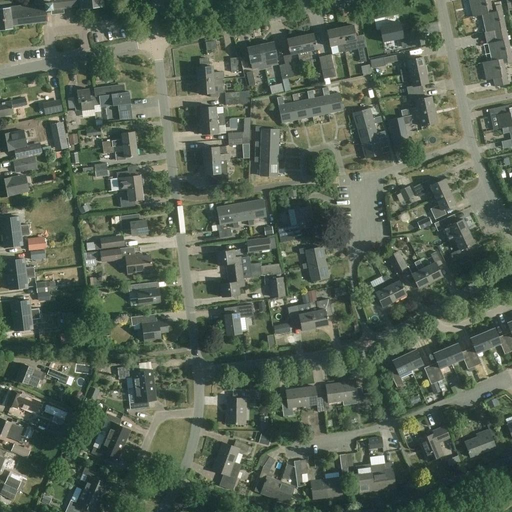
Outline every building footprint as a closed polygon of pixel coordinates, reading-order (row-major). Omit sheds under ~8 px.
[(62,4),(70,3),(81,2),(81,5),(82,8),(104,6),(102,0),(35,0),(36,4),(16,7),(11,7),(0,8),(0,30),(13,29),(13,26),(16,25),(48,21),(46,8),(54,7),(53,6),(56,5),(57,8),(62,7),(62,4)] [(469,0),(473,17),(482,15),(496,11),(493,12),(490,0),(469,0)] [(494,30),(496,36),(507,34),(501,5),(495,6),(496,11),(482,15),(486,32),(494,30)] [(402,34),(400,23),(380,27),(383,42),(401,39),(402,48),(420,44),(418,31),(402,34)] [(344,52),(358,49),(356,36),(355,37),(353,25),(340,28),(344,52)] [(344,52),(340,28),(327,31),(330,47),(338,45),(339,53),(344,52)] [(299,36),(306,67),(310,66),(308,59),(311,59),(309,51),(316,49),(313,33),(299,36)] [(511,62),(511,56),(507,34),(496,36),(497,41),(488,43),(492,61),(483,63),(492,61),(503,59),(508,58),(509,63),(511,62)] [(365,46),(363,35),(356,36),(358,49),(361,62),(366,61),(363,47),(365,46)] [(306,67),(299,36),(287,39),(290,55),(298,53),(300,64),(302,64),(303,67),(306,67)] [(273,42),(260,45),(265,69),(270,68),(270,65),(278,63),(273,42)] [(265,69),(260,45),(247,47),(252,69),(259,67),(260,70),(265,69)] [(330,54),(324,56),(329,83),(330,83),(329,77),(335,76),(330,54)] [(325,84),(329,83),(324,56),(319,57),(325,84)] [(401,76),(426,70),(423,57),(407,61),(409,68),(400,70),(401,76)] [(196,68),(197,81),(214,80),(214,79),(224,79),(223,72),(213,73),(213,66),(209,67),(208,58),(200,59),(200,67),(196,68)] [(492,61),(483,63),(486,80),(494,79),(495,87),(508,84),(503,59),(492,61)] [(284,64),(287,78),(293,77),(291,63),(284,64)] [(287,78),(284,64),(279,65),(282,79),(287,78)] [(429,83),(426,70),(401,76),(403,82),(411,80),(412,86),(407,87),(408,95),(423,91),(422,85),(429,83)] [(255,84),(252,71),(246,72),(249,86),(255,84)] [(290,79),(284,80),(287,92),(293,91),(290,79)] [(215,93),(214,80),(197,81),(198,94),(215,93)] [(94,106),(100,105),(100,107),(113,106),(113,101),(117,100),(120,120),(133,118),(129,92),(125,92),(124,86),(116,87),(116,85),(94,88),(95,95),(95,100),(93,101),(94,106)] [(95,95),(90,96),(89,89),(77,90),(78,98),(74,99),(73,98),(68,99),(69,108),(75,107),(75,111),(82,110),(83,117),(95,116),(94,106),(93,101),(95,100),(95,95)] [(323,91),(324,96),(328,113),(343,110),(339,93),(328,95),(327,90),(323,91)] [(425,98),(423,91),(408,95),(410,102),(415,101),(417,107),(401,111),(403,117),(434,110),(432,97),(425,98)] [(292,95),(294,102),(297,120),(312,116),(309,99),(299,101),(298,94),(292,95)] [(309,99),(312,116),(328,113),(324,96),(309,99)] [(27,105),(25,98),(11,102),(11,101),(0,103),(0,116),(14,114),(12,108),(27,105)] [(63,111),(61,100),(43,104),(45,115),(63,111)] [(297,120),(294,102),(278,106),(282,123),(297,120)] [(200,121),(224,120),(224,113),(217,114),(216,107),(199,108),(200,121)] [(511,125),(511,107),(509,108),(510,112),(496,115),(499,129),(511,125)] [(357,128),(374,124),(370,109),(353,113),(357,128)] [(437,123),(434,110),(403,117),(404,122),(419,119),(421,126),(437,123)] [(227,134),(228,139),(249,138),(250,118),(243,118),(243,132),(227,134)] [(225,125),(224,120),(200,121),(201,134),(218,133),(217,126),(225,125)] [(396,132),(406,130),(403,120),(393,122),(396,132)] [(361,143),(378,139),(374,124),(357,128),(361,143)] [(101,134),(100,125),(96,126),(96,129),(86,130),(87,136),(101,134)] [(511,125),(499,129),(509,127),(511,141),(511,125)] [(261,144),(278,145),(279,130),(261,129),(262,126),(256,126),(255,131),(261,132),(261,142),(261,144)] [(103,148),(136,144),(134,131),(121,133),(122,140),(102,142),(103,148)] [(13,139),(11,133),(0,134),(0,144),(2,152),(15,149),(17,159),(50,153),(48,144),(41,145),(41,143),(24,147),(22,138),(13,139)] [(382,154),(378,139),(361,143),(366,159),(382,154)] [(278,161),(278,145),(261,144),(261,142),(255,142),(255,147),(261,147),(260,157),(260,160),(278,161)] [(136,144),(103,148),(103,154),(123,151),(124,158),(138,156),(136,144)] [(202,148),(203,161),(230,159),(229,154),(225,154),(225,147),(202,148)] [(277,176),(278,161),(260,160),(260,157),(255,157),(254,162),(260,162),(260,176),(277,176)] [(230,160),(230,159),(203,161),(204,175),(209,174),(209,183),(227,181),(226,160),(230,160)] [(32,168),(31,161),(14,164),(16,173),(28,170),(28,168),(32,168)] [(127,190),(127,189),(142,187),(141,186),(143,185),(142,177),(140,177),(140,175),(131,176),(131,171),(116,173),(119,191),(127,190)] [(11,178),(11,177),(0,179),(0,194),(1,197),(14,195),(14,193),(29,190),(26,175),(11,178)] [(432,191),(435,198),(450,191),(444,179),(433,185),(430,179),(414,187),(418,197),(432,191)] [(399,191),(404,202),(414,198),(410,186),(399,191)] [(143,199),(142,187),(127,189),(127,190),(128,197),(120,198),(121,208),(135,206),(134,200),(143,199)] [(456,203),(450,191),(435,198),(438,205),(430,209),(435,219),(446,214),(443,209),(456,203)] [(263,199),(247,202),(251,219),(248,220),(249,226),(254,225),(253,219),(266,217),(263,199)] [(247,202),(232,205),(235,222),(232,223),(233,228),(238,227),(237,222),(248,220),(251,219),(247,202)] [(235,222),(232,205),(217,207),(220,224),(217,225),(220,238),(231,236),(230,229),(223,230),(223,224),(232,223),(235,222)] [(294,240),(293,236),(302,234),(300,228),(314,226),(310,206),(294,209),(294,210),(289,211),(292,226),(278,229),(281,243),(294,240)] [(443,229),(449,241),(469,231),(463,219),(457,222),(454,214),(434,224),(438,231),(443,229)] [(133,222),(132,215),(120,216),(122,230),(131,229),(132,235),(147,233),(146,220),(133,222)] [(19,217),(1,219),(3,233),(29,230),(29,225),(20,226),(19,217)] [(29,230),(3,233),(4,248),(22,246),(21,236),(30,235),(29,230)] [(469,231),(449,241),(451,246),(456,243),(459,250),(454,253),(456,258),(466,253),(464,248),(474,243),(469,231)] [(125,246),(123,236),(101,238),(101,243),(94,244),(95,250),(125,246)] [(46,249),(45,237),(28,239),(29,251),(46,249)] [(270,248),(268,238),(246,241),(247,252),(270,248)] [(308,266),(325,262),(322,247),(305,250),(305,248),(299,249),(300,254),(306,253),(308,263),(308,266)] [(121,249),(84,253),(85,260),(101,258),(102,262),(122,259),(121,249)] [(45,257),(45,250),(31,252),(31,258),(45,257)] [(230,264),(231,273),(243,271),(241,257),(235,257),(234,250),(216,252),(218,265),(230,264)] [(54,252),(55,262),(65,261),(64,251),(54,252)] [(399,251),(387,258),(396,274),(407,267),(399,251)] [(419,260),(430,283),(442,277),(437,267),(442,264),(436,252),(431,254),(435,262),(423,268),(419,260)] [(140,257),(140,254),(125,256),(127,271),(131,271),(131,274),(152,271),(150,255),(140,257)] [(24,259),(6,261),(8,276),(34,272),(33,267),(25,268),(24,259)] [(419,289),(430,283),(419,260),(414,263),(418,270),(411,274),(419,289)] [(328,278),(325,262),(308,266),(308,263),(302,264),(303,269),(309,268),(312,281),(328,278)] [(261,269),(250,270),(251,276),(281,273),(280,267),(261,269)] [(243,271),(231,273),(232,282),(220,284),(222,297),(240,295),(239,287),(244,286),(243,271)] [(34,272),(8,276),(9,290),(27,288),(26,279),(35,278),(34,272)] [(387,286),(394,301),(406,295),(399,280),(393,283),(389,275),(383,278),(387,286)] [(98,285),(97,277),(87,278),(88,286),(98,285)] [(285,296),(283,278),(271,279),(274,297),(285,296)] [(54,291),(53,281),(36,283),(37,293),(54,291)] [(144,290),(143,283),(128,285),(130,299),(138,298),(139,305),(160,302),(158,289),(144,290)] [(394,301),(387,286),(376,292),(372,284),(363,289),(364,295),(367,302),(378,297),(383,307),(394,301)] [(345,285),(319,291),(321,299),(332,296),(334,302),(347,299),(345,285)] [(101,291),(95,289),(92,296),(98,298),(101,291)] [(310,303),(315,328),(328,325),(326,318),(328,318),(328,316),(332,315),(329,299),(310,303)] [(28,301),(11,304),(12,318),(39,315),(38,310),(29,311),(28,301)] [(302,330),(315,328),(310,303),(303,304),(305,313),(299,314),(297,306),(287,308),(291,324),(300,322),(302,330)] [(254,317),(252,305),(236,307),(237,313),(224,315),(226,335),(241,333),(239,318),(254,317)] [(89,323),(88,312),(78,313),(80,324),(89,323)] [(39,315),(12,318),(14,332),(32,330),(31,321),(39,320),(39,315)] [(157,321),(156,315),(131,318),(132,325),(142,324),(144,341),(160,339),(159,332),(168,331),(166,320),(157,321)] [(494,328),(482,333),(488,348),(500,343),(505,354),(511,351),(505,335),(498,337),(494,328)] [(468,350),(474,366),(481,363),(477,353),(488,348),(482,333),(470,338),(474,347),(468,350)] [(457,344),(446,348),(452,363),(464,359),(468,369),(474,366),(468,350),(461,353),(457,344)] [(440,368),(452,363),(446,348),(434,353),(437,362),(424,368),(431,384),(444,379),(440,368)] [(404,355),(411,370),(422,365),(416,350),(404,355)] [(399,375),(411,370),(404,355),(392,361),(397,370),(390,373),(397,389),(404,386),(399,375)] [(106,361),(98,360),(97,368),(104,369),(106,361)] [(36,388),(40,380),(43,373),(34,369),(22,364),(16,379),(36,388)] [(132,377),(133,387),(154,385),(152,370),(138,372),(138,366),(118,368),(119,379),(132,377)] [(70,377),(51,369),(48,375),(59,379),(58,382),(66,385),(70,377)] [(355,381),(340,383),(343,401),(357,399),(358,407),(364,406),(361,387),(356,388),(355,381)] [(328,403),(343,401),(340,383),(326,385),(327,397),(322,397),(323,411),(329,410),(328,403)] [(156,400),(154,385),(133,387),(135,396),(129,397),(130,410),(149,407),(148,401),(156,400)] [(323,411),(322,397),(316,398),(315,386),(300,388),(303,406),(317,404),(318,412),(323,411)] [(99,390),(91,387),(87,397),(95,400),(99,390)] [(292,408),(303,406),(300,388),(286,390),(287,397),(281,398),(283,416),(293,415),(292,408)] [(22,395),(12,390),(6,404),(16,408),(19,402),(24,404),(24,406),(35,411),(39,401),(27,397),(22,395)] [(249,398),(259,399),(259,391),(249,390),(249,398)] [(246,398),(226,398),(226,424),(245,424),(246,398)] [(94,402),(87,399),(84,406),(91,409),(94,402)] [(111,422),(105,436),(124,444),(130,431),(118,425),(121,419),(108,414),(106,420),(111,422)] [(31,416),(28,423),(40,428),(43,421),(31,416)] [(11,423),(0,418),(0,419),(0,435),(5,438),(6,436),(17,441),(22,428),(11,423)] [(497,434),(492,422),(487,424),(489,429),(480,433),(482,435),(465,442),(470,457),(496,448),(491,436),(497,434)] [(450,438),(445,426),(433,431),(434,434),(419,440),(428,461),(443,455),(438,443),(450,438)] [(35,430),(28,427),(23,439),(30,442),(35,430)] [(118,458),(124,444),(105,436),(99,449),(94,447),(91,453),(104,459),(106,453),(118,458)] [(217,456),(238,464),(242,454),(249,457),(253,447),(237,442),(235,447),(222,443),(217,456)] [(30,451),(14,444),(11,451),(27,458),(30,451)] [(84,449),(78,446),(75,453),(81,456),(84,449)] [(339,455),(343,477),(348,476),(347,468),(345,454),(339,455)] [(238,464),(217,456),(212,470),(223,474),(221,479),(222,480),(220,486),(232,490),(242,465),(238,464)] [(274,499),(280,482),(271,478),(273,471),(269,469),(275,460),(270,457),(263,467),(258,480),(265,482),(260,494),(274,499)] [(323,467),(322,459),(313,460),(314,468),(323,467)] [(313,499),(327,497),(325,479),(315,480),(314,468),(307,469),(306,460),(300,461),(302,474),(310,473),(313,499)] [(301,474),(302,474),(300,461),(294,461),(297,487),(303,486),(301,474)] [(371,465),(374,491),(395,488),(392,462),(370,465),(371,465)] [(293,467),(287,465),(282,478),(288,480),(293,467)] [(371,465),(356,467),(360,493),(374,491),(371,465)] [(88,476),(82,489),(101,498),(107,484),(96,479),(98,473),(85,467),(82,474),(88,476)] [(11,472),(5,483),(18,489),(23,478),(11,472)] [(339,477),(325,479),(327,497),(342,495),(339,477)] [(280,482),(274,499),(287,504),(294,486),(280,482)] [(18,489),(5,483),(0,493),(13,500),(18,491),(17,490),(18,489)] [(101,498),(82,489),(76,503),(70,500),(68,506),(80,511),(83,506),(95,511),(101,498)] [(49,505),(52,499),(44,495),(41,501),(49,505)]
